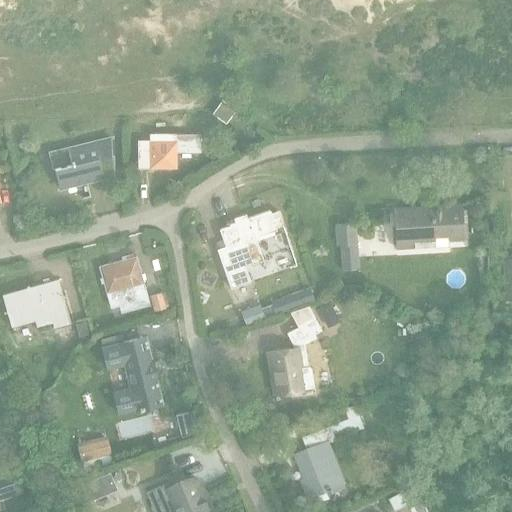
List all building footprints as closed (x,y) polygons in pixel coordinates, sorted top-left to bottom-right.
[(192,135),(164,135),(164,134),(150,134),(150,139),(136,139),(136,168),(175,167),(175,149),(193,149),(192,135)] [(110,165),(110,138),(49,152),(55,176),(58,187),(102,177),(100,167),(110,165)] [(412,211),(394,212),(396,248),(433,246),(433,240),(433,231),(448,230),(448,239),(462,239),(461,209),(448,209),(447,206),(411,207),(412,211)] [(275,228),(282,225),(277,210),(269,213),(269,210),(246,218),(244,214),(232,218),(234,222),(228,224),(229,225),(218,229),(228,256),(219,259),(230,288),(249,281),(243,266),(262,260),(254,237),(275,230),(275,228)] [(118,306),(120,313),(150,304),(135,255),(97,266),(109,308),(118,306)] [(53,328),(68,323),(56,279),(1,295),(10,326),(33,320),(35,326),(51,321),(53,328)] [(281,298),(286,310),(313,300),(308,288),(281,298)] [(317,309),(326,327),(338,321),(329,303),(317,309)] [(286,335),(292,346),(320,333),(315,321),(286,335)] [(114,416),(161,404),(147,348),(139,350),(137,338),(99,347),(105,370),(122,366),(127,387),(109,391),(114,416)] [(307,366),(304,349),(296,350),(267,354),(272,396),(289,393),(291,396),(311,393),(314,390),(310,368),(307,366)] [(343,409),(355,440),(366,436),(353,405),(343,409)] [(198,428),(194,412),(182,415),(185,431),(198,428)] [(338,450),(355,443),(346,421),(299,439),(304,451),(292,456),(301,480),(299,480),(306,497),(344,483),(329,443),(335,441),(338,450)] [(166,481),(144,491),(151,506),(151,505),(153,511),(207,511),(193,477),(169,487),(166,481)] [(380,502),(384,511),(386,511),(409,501),(405,493),(411,490),(408,484),(388,494),(389,498),(380,502)]
